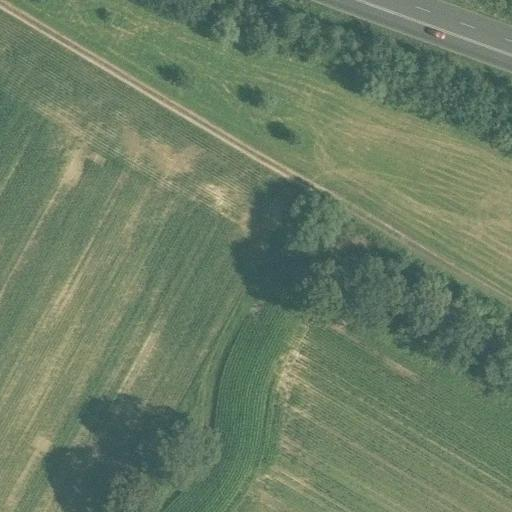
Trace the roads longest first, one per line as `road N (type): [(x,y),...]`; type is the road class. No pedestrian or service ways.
road 1 (track): [(511,303),(0,9)]
road 2 (track): [(310,185),(131,511)]
road 3 (trunk): [(375,0),(511,49)]
